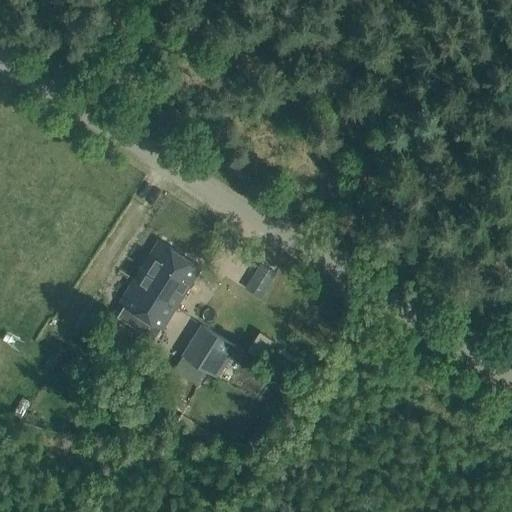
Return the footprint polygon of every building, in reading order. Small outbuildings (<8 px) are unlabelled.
[(125,304),(117,316),(154,340),(162,328),(191,282),(202,265),(160,239),(149,256),(120,301),(125,304)] [(260,263),(249,281),(265,291),(277,273),(260,263)] [(225,279),(210,304),(227,314),(243,290),(225,279)] [(246,330),(218,312),(197,346),(225,364),(246,330)] [(260,331),(248,350),(264,360),(276,341),(260,331)]
